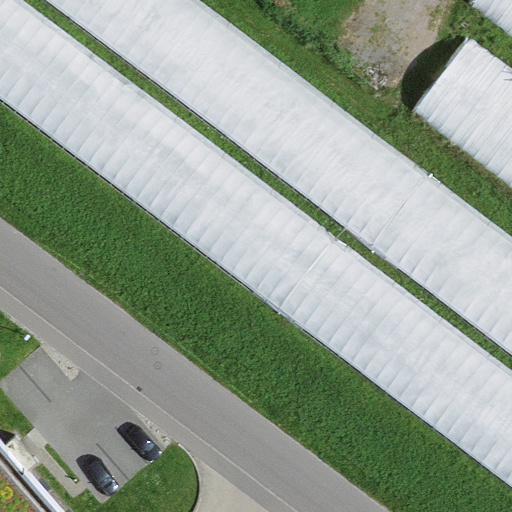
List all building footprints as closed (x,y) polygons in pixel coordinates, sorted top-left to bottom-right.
[(0,0),(0,102),(511,470),(511,362),(6,0),(0,0)] [(511,230),(192,0),(40,0),(511,339),(511,230)] [(511,45),(511,0),(467,0),(461,9),(511,45)] [(511,197),(511,80),(456,42),(401,121),(511,197)] [(58,511),(0,440),(0,511),(58,511)]
